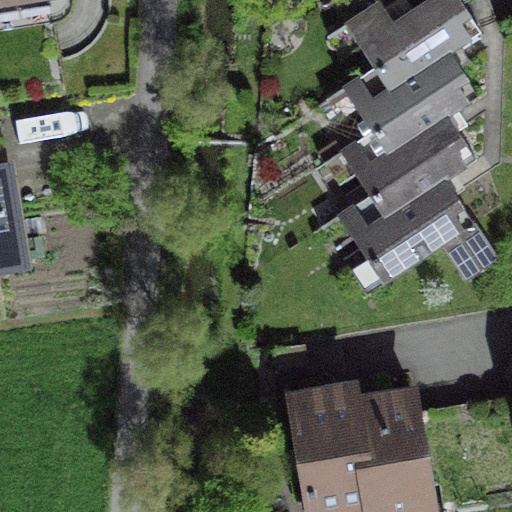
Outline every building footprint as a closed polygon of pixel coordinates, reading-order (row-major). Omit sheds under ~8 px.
[(359,23),(354,26),(381,67),(394,88),(452,50),(479,33),(457,0),(449,0),(407,27),(391,2),(359,23)] [(379,125),(396,150),(454,112),(481,94),(452,50),(394,88),(381,67),(353,85),(379,125)] [(374,187),(391,212),(454,171),(482,153),(454,112),(396,150),(379,125),(347,146),(374,187)] [(0,169),(0,259),(14,257),(0,169)] [(335,212),(385,290),(448,250),(472,287),(507,264),(485,231),(476,236),(465,219),(479,210),(454,171),(391,212),(374,187),(335,212)] [(361,392),(283,403),(299,511),(360,511),(354,472),(371,469),(361,404),(361,392)] [(437,511),(419,395),(361,404),(371,469),(354,472),(360,511),(437,511)] [(511,418),(509,402),(480,407),(488,452),(511,447),(511,418)] [(480,407),(447,412),(455,457),(488,452),(480,407)]
